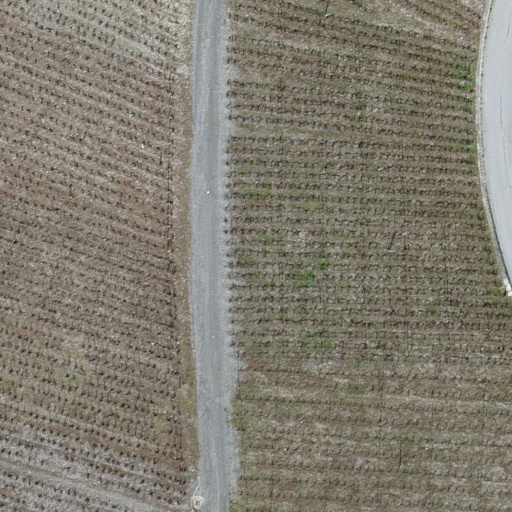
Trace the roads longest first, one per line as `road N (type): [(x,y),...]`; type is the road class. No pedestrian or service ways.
road 1 (track): [(205,511),(184,126),(193,0)]
road 2 (residential): [(493,0),(494,154),(511,262)]
